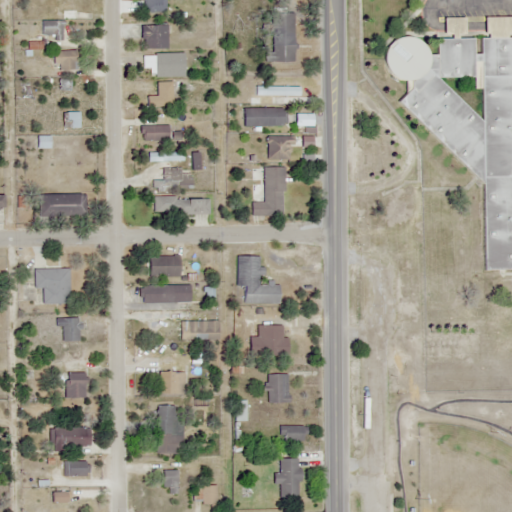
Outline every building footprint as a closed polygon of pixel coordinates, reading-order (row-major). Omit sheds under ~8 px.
[(76,11),(75,0),(47,0),(48,11),(76,11)] [(165,0),(146,0),(146,10),(166,10),(165,0)] [(293,13),(263,12),(263,61),(292,62),(293,13)] [(511,16),(482,16),(482,36),(477,38),(477,52),(472,54),(471,37),(463,37),(463,17),(441,17),(442,37),(434,38),(434,51),(396,38),(386,42),(379,62),(407,89),(395,100),(480,185),(480,269),(511,269),(511,16)] [(62,21),(38,21),(38,37),(62,37),(62,21)] [(165,25),(139,25),(139,48),(165,48),(165,25)] [(74,51),(51,51),(51,69),(74,69),(74,51)] [(141,53),(141,76),(183,76),(183,53),(141,53)] [(70,79),(46,79),(46,90),(70,90),(70,79)] [(241,126),(284,126),(284,107),(241,107),(241,126)] [(77,112),(65,112),(65,126),(77,126),(77,112)] [(167,125),(139,125),(139,142),(167,142),(167,125)] [(48,147),(46,136),(34,137),(36,149),(48,147)] [(265,159),(290,159),(290,136),(265,136),(265,159)] [(181,160),(181,152),(145,152),(145,160),(181,160)] [(179,167),(161,167),(161,179),(151,180),(151,191),(190,189),(190,172),(180,172),(179,167)] [(283,167),(261,167),(261,184),(251,184),(251,214),(282,214),(283,167)] [(83,194),(36,195),(36,214),(83,214),(83,194)] [(424,213),(424,267),(451,267),(452,195),(419,195),(418,213),(424,213)] [(166,211),(166,198),(154,198),(154,211),(166,211)] [(175,213),(200,213),(200,199),(175,199),(175,213)] [(177,256),(147,256),(147,276),(177,276),(177,256)] [(277,284),(257,284),(257,256),(234,256),(235,285),(241,285),(241,303),(277,303),(277,284)] [(68,268),(32,268),(32,288),(41,288),(41,303),(68,303),(68,268)] [(435,276),(416,276),(416,297),(435,297),(435,276)] [(137,285),(137,302),(187,302),(187,285),(137,285)] [(421,328),(511,327),(511,303),(421,305),(421,328)] [(78,340),(77,317),(58,318),(59,341),(78,340)] [(284,325),(255,325),(255,337),(251,337),(251,354),(284,354),(284,325)] [(493,353),(511,353),(511,332),(493,332),(493,353)] [(473,357),(473,334),(422,334),(422,357),(473,357)] [(180,372),(156,372),(156,393),(180,393),(180,372)] [(64,398),(83,398),(83,373),(64,373),(64,398)] [(286,374),(264,374),(264,403),(286,403),(286,374)] [(234,420),(243,420),(243,400),(234,400),(234,420)] [(180,417),(172,417),(172,405),(154,405),(154,453),(180,453),(180,417)] [(277,441),(299,441),(299,425),(277,425),(277,441)] [(87,447),(87,427),(48,427),(48,447),(87,447)] [(278,483),(277,497),(297,497),(297,458),(278,458),(277,474),(272,474),(272,483),(278,483)] [(62,476),(87,476),(87,461),(62,461),(62,476)] [(175,494),(175,470),(162,470),(162,494),(175,494)] [(214,504),(214,486),(199,486),(199,504),(214,504)]
